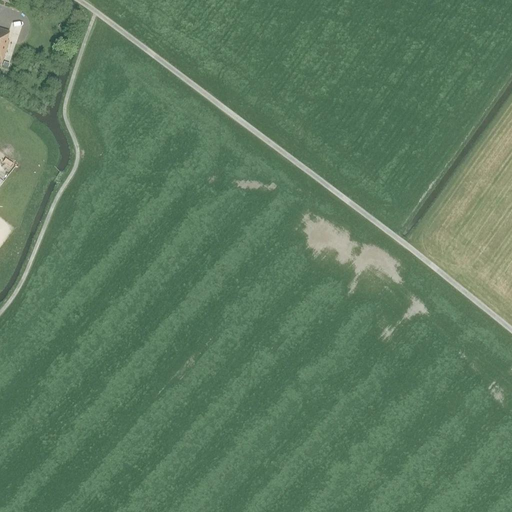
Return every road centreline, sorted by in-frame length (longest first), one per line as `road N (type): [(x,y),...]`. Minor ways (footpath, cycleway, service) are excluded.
road 1 (track): [(511,330),(78,0)]
road 2 (track): [(95,11),(64,106),(75,165),(0,313)]
